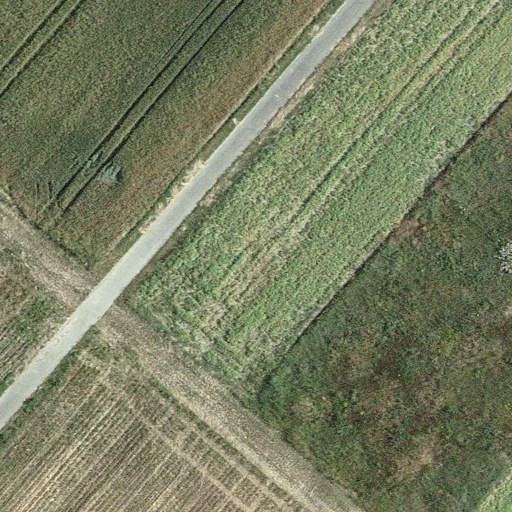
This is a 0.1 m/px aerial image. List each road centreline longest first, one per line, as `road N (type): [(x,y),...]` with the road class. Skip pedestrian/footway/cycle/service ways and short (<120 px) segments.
road 1 (track): [(358,0),(0,408)]
road 2 (track): [(0,213),(339,511)]
